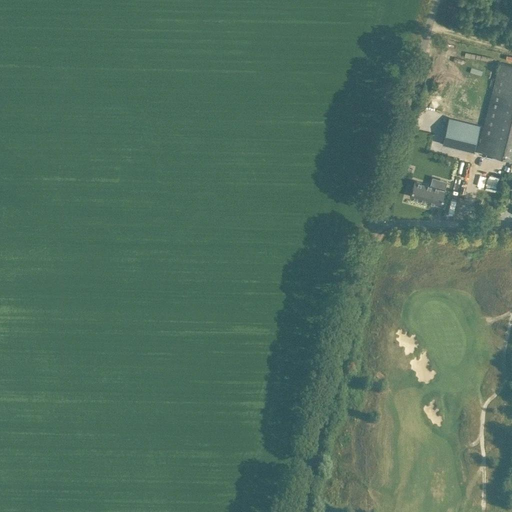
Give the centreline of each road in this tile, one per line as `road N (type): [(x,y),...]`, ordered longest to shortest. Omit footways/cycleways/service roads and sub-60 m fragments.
road 1 (unclassified): [(294,511),(372,225)]
road 2 (unclassified): [(439,0),(372,225)]
road 3 (unknown): [(479,471),(482,410),(502,383),(511,315)]
road 4 (unclassified): [(372,225),(511,227)]
